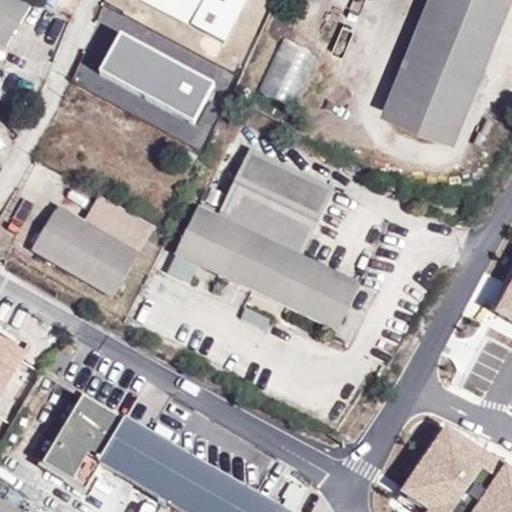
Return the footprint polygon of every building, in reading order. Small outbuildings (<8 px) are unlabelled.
[(0,0),(0,48),(1,49),(26,2),(21,0),(0,0)] [(143,0),(220,40),(241,0),(143,0)] [(482,80),(511,2),(511,0),(425,0),(407,48),(482,80)] [(101,76),(194,126),(215,87),(122,37),(101,76)] [(292,113),(319,55),(282,38),(255,97),(292,113)] [(457,144),(482,80),(407,48),(380,114),(457,144)] [(283,257),(319,183),(234,143),(198,216),(283,257)] [(339,285),(283,257),(198,216),(177,204),(153,254),(316,333),(339,285)] [(95,299),(121,253),(39,206),(13,251),(95,299)] [(511,289),(498,316),(511,324),(511,289)] [(23,352),(0,337),(0,387),(1,388),(23,352)] [(286,511),(294,498),(119,404),(117,410),(74,388),(38,462),(57,471),(62,464),(84,475),(92,461),(193,511),(286,511)] [(511,511),(511,475),(449,431),(400,501),(416,511),(511,511)]
